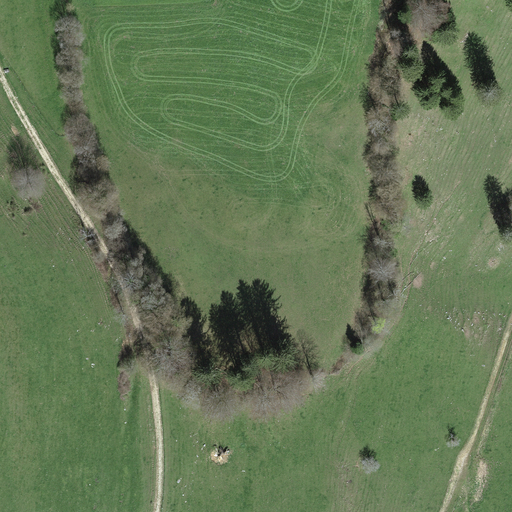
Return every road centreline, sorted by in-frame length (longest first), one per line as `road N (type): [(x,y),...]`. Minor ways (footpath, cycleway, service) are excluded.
road 1 (track): [(0,70),(104,249),(146,346),(158,417),(156,511)]
road 2 (track): [(511,330),(445,511)]
